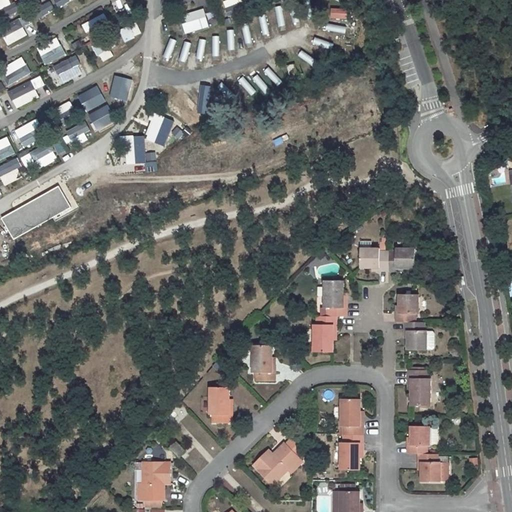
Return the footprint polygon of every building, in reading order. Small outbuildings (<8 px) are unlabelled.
[(0,0),(0,13),(11,9),(7,0),(0,0)] [(232,0),(227,0),(223,2),(229,18),(238,15),(232,0)] [(310,2),(303,3),(305,21),(312,21),(310,2)] [(296,3),(289,5),(292,23),(299,21),(296,3)] [(281,7),(274,9),(278,27),(285,25),(281,7)] [(179,17),(184,35),(208,28),(202,10),(179,17)] [(265,15),(258,17),(262,35),(269,33),(265,15)] [(120,30),(124,41),(140,36),(136,24),(120,30)] [(248,24),(241,26),(244,43),(251,42),(248,24)] [(1,35),(7,46),(26,35),(20,25),(1,35)] [(45,66),(65,54),(55,37),(35,49),(45,66)] [(330,51),(333,44),(315,38),(313,45),(330,51)] [(176,42),(169,40),(163,57),(169,59),(176,42)] [(205,41),(198,40),(195,58),(203,59),(205,41)] [(190,44),(183,43),(178,60),(185,62),(190,44)] [(313,67),(317,62),(302,51),(298,57),(313,67)] [(73,55),(53,66),(62,84),(83,73),(73,55)] [(0,67),(0,68),(7,85),(30,75),(23,58),(0,67)] [(299,80),(304,74),(291,62),(286,67),(299,80)] [(276,86),(281,81),(269,68),(264,73),(276,86)] [(265,93),(270,88),(258,75),(252,80),(265,93)] [(129,96),(132,85),(122,83),(123,78),(115,76),(110,97),(118,99),(119,94),(129,96)] [(249,94),(254,90),(242,76),(237,81),(249,94)] [(39,99),(35,90),(44,86),(40,77),(7,90),(14,109),(39,99)] [(228,100),(234,96),(222,82),(216,86),(228,100)] [(93,87),(82,93),(87,102),(82,104),(86,111),(105,101),(101,94),(97,96),(93,87)] [(208,109),(214,105),(203,90),(197,95),(208,109)] [(194,115),(199,110),(188,96),(182,101),(194,115)] [(182,121),(186,115),(172,104),(168,109),(182,121)] [(101,129),(111,123),(107,115),(111,112),(107,105),(88,115),(92,122),(96,120),(101,129)] [(168,130),(171,124),(155,115),(152,121),(168,130)] [(21,146),(43,135),(35,120),(13,131),(21,146)] [(157,140),(161,134),(145,124),(141,130),(157,140)] [(0,162),(15,156),(7,137),(0,139),(0,162)] [(149,148),(150,141),(132,139),(131,146),(149,148)] [(51,154),(37,160),(40,167),(54,162),(51,154)] [(3,186),(22,178),(16,160),(0,166),(0,179),(1,179),(3,186)] [(59,186),(4,218),(15,237),(71,206),(59,186)] [(361,242),(361,268),(380,269),(380,271),(388,272),(388,252),(380,252),(380,250),(372,249),(372,243),(361,242)] [(415,269),(416,250),(396,249),(396,252),(388,252),(388,272),(396,272),(396,269),(415,269)] [(321,251),(316,255),(320,260),(326,256),(321,251)] [(328,309),(328,317),(337,317),(347,317),(347,300),(344,300),(344,282),(325,281),(325,308),(328,309)] [(397,314),(397,322),(405,322),(416,323),(416,314),(419,314),(420,295),(400,295),(400,314),(397,314)] [(317,325),(315,325),(314,352),(333,352),(334,333),(337,333),(337,317),(328,317),(318,317),(317,325)] [(408,331),(408,350),(428,351),(428,350),(433,350),(435,348),(435,334),(433,332),(428,332),(428,331),(424,331),(425,323),(416,323),(405,322),(405,331),(408,331)] [(254,347),(253,374),(256,374),(256,382),(275,382),(276,366),(273,366),(273,347),(254,347)] [(409,371),(408,387),(412,387),(412,406),(431,406),(431,379),(428,379),(428,371),(409,371)] [(211,389),(210,415),(213,415),(213,424),(233,424),(233,407),(230,407),(230,389),(211,389)] [(342,400),(342,427),(345,427),(345,435),(364,435),(364,419),(361,419),(361,400),(342,400)] [(408,445),(408,454),(419,454),(427,454),(427,446),(431,446),(431,427),(411,427),(411,446),(408,445)] [(344,443),(341,443),(341,470),(361,471),(361,452),(364,452),(364,435),(345,435),(344,443)] [(267,453),(255,466),(274,484),(289,470),(292,473),(303,462),(300,460),(297,457),(303,451),(292,440),(286,445),(285,444),(271,457),(267,453)] [(176,444),(171,449),(180,458),(186,453),(176,444)] [(297,457),(300,460),(306,454),(303,451),(297,457)] [(419,454),(419,463),(422,463),(422,483),(441,482),(441,464),(438,463),(438,454),(427,454),(419,454)] [(143,484),(139,484),(139,501),(165,501),(165,483),(171,483),(171,463),(144,463),(143,484)] [(341,492),(340,511),(362,511),(363,511),(360,511),(360,493),(355,492),(355,485),(341,484),(341,492)]
